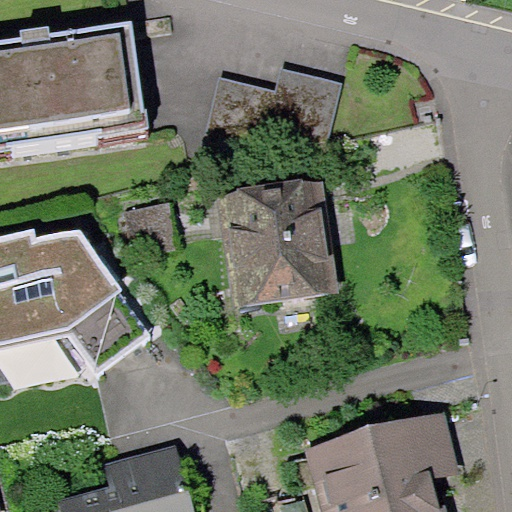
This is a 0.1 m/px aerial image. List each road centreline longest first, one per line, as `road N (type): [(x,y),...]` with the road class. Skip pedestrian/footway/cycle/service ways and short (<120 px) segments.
road 1 (residential): [(471,48),(476,186),(511,420)]
road 2 (residential): [(471,48),(269,0)]
